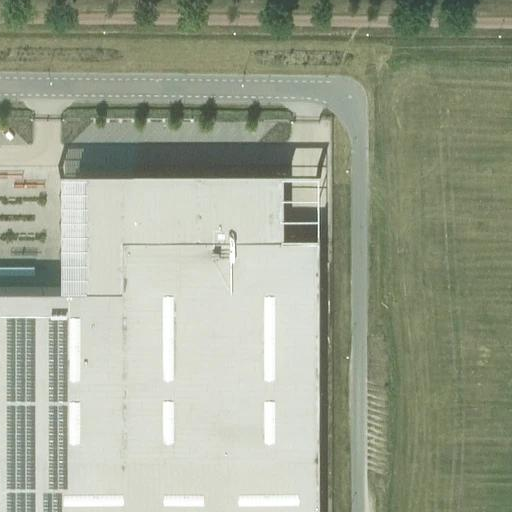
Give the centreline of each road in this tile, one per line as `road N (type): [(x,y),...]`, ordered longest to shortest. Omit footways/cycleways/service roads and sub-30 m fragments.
road 1 (unclassified): [(356,511),(356,137),(347,110),(316,90),(0,87)]
road 2 (unknown): [(43,148),(298,153),(310,139),(316,90)]
